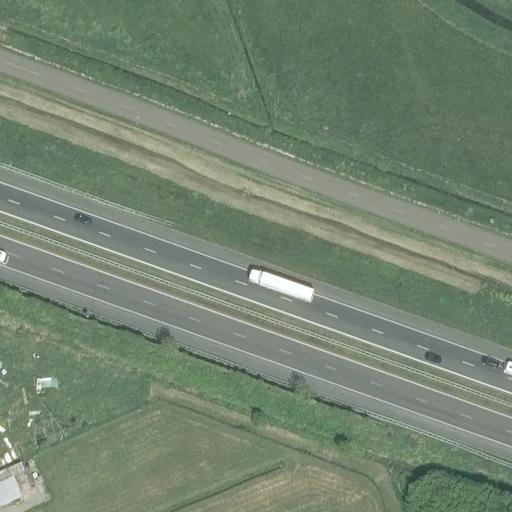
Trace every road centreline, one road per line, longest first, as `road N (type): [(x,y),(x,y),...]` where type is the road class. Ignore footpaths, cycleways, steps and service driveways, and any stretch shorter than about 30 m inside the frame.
road 1 (unclassified): [(511,247),(0,62)]
road 2 (motorway): [(511,383),(0,199)]
road 3 (motorway): [(0,251),(511,435)]
